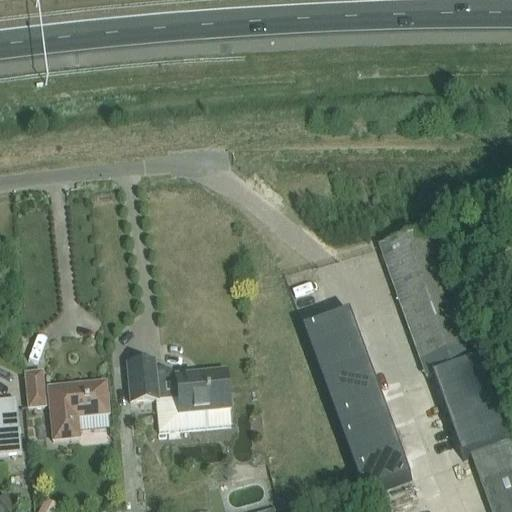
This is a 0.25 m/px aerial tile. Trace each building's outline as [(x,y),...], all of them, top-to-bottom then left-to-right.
[(427,380),(479,361),(434,235),(380,250),(427,380)] [(362,347),(352,319),(303,337),(313,365),(362,347)] [(372,374),(362,347),(313,365),(323,392),(372,374)] [(155,403),(158,435),(230,428),(225,373),(202,375),(203,379),(176,382),(176,378),(175,378),(175,379),(173,379),(173,378),(172,374),(170,371),(167,369),(163,369),(154,370),(153,364),(126,367),(130,405),(155,403)] [(490,392),(480,365),(431,383),(441,410),(490,392)] [(382,401),(372,374),(323,392),(333,419),(382,401)] [(44,409),(43,395),(41,375),(24,377),(28,411),(44,409)] [(105,385),(47,391),(49,410),(52,443),(79,441),(78,434),(108,431),(106,417),(108,417),(107,405),(105,385)] [(500,420),(490,392),(441,410),(451,437),(500,420)] [(392,428),(382,401),(333,419),(343,446),(392,428)] [(0,458),(21,456),(15,402),(0,403),(0,458)] [(510,447),(500,420),(451,437),(461,465),(472,461),(510,447)] [(402,455),(392,428),(343,446),(353,473),(402,455)] [(511,511),(511,452),(510,447),(472,461),(490,511),(511,511)] [(412,483),(402,455),(353,473),(363,501),(412,483)] [(52,511),(65,511),(72,501),(58,494),(50,510),(52,511)] [(3,496),(0,499),(0,511),(15,511),(17,511),(3,496)]
